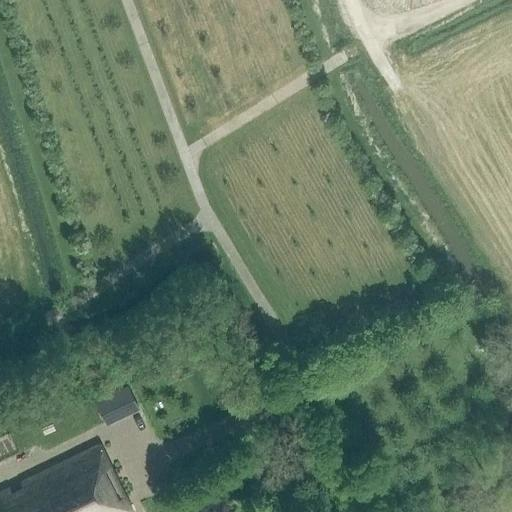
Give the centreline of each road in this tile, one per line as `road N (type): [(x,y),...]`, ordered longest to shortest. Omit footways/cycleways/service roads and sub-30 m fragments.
road 1 (track): [(309,385),(208,217),(126,0)]
road 2 (track): [(309,385),(476,293)]
road 3 (track): [(183,154),(341,58)]
road 4 (track): [(208,217),(53,316)]
